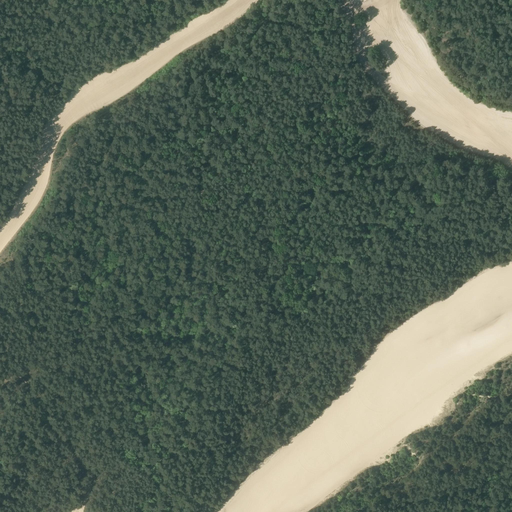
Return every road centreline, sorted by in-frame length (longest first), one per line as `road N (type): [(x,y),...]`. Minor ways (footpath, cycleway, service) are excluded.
road 1 (track): [(0,240),(25,209),(57,125),(246,0)]
road 2 (track): [(511,323),(444,363),(254,511)]
road 3 (track): [(342,0),(363,56),(381,76),(511,141)]
